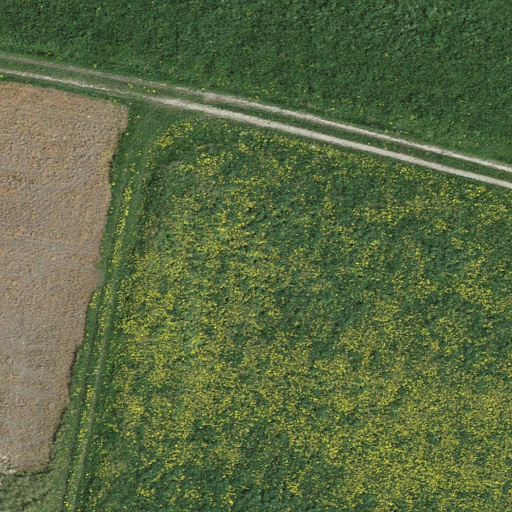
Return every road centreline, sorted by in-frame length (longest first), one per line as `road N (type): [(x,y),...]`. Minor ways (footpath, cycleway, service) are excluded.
road 1 (track): [(511,176),(153,90),(0,64)]
road 2 (track): [(153,90),(73,511)]
